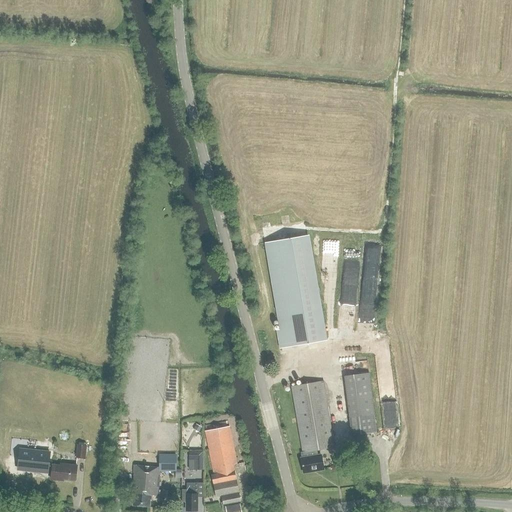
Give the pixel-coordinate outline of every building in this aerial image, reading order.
[(267,243),(282,330),(277,331),(280,348),(325,341),(307,236),(267,243)] [(361,266),(362,245),(347,245),(346,265),(361,266)] [(352,437),(376,434),(369,373),(344,376),(352,437)] [(324,470),(321,455),(318,456),(317,451),(334,447),(323,382),(292,387),(303,452),(301,453),(302,458),(301,459),(303,473),(324,470)] [(385,411),(387,411),(387,421),(397,422),(398,399),(385,399),(385,411)] [(241,511),(239,502),(241,501),(233,465),(237,464),(228,421),(204,426),(214,474),(211,475),(215,497),(221,496),(223,503),(221,503),(223,511),(226,511),(241,511)] [(196,424),(193,429),(199,433),(202,427),(196,424)] [(116,458),(124,459),(126,442),(117,441),(116,458)] [(85,459),(86,446),(77,445),(76,458),(85,459)] [(20,450),(18,469),(48,473),(50,453),(20,450)] [(194,470),(204,470),(203,450),(189,450),(189,460),(194,460),(194,470)] [(160,468),(134,466),(132,494),(134,494),(133,506),(150,507),(150,501),(153,501),(153,496),(158,496),(160,471),(175,471),(176,455),(160,455),(160,468)] [(60,481),(60,479),(75,481),(77,466),(61,465),(60,466),(52,465),(51,480),(60,481)] [(197,511),(198,484),(187,484),(187,490),(182,490),(182,503),(187,503),(186,511),(197,511)]
